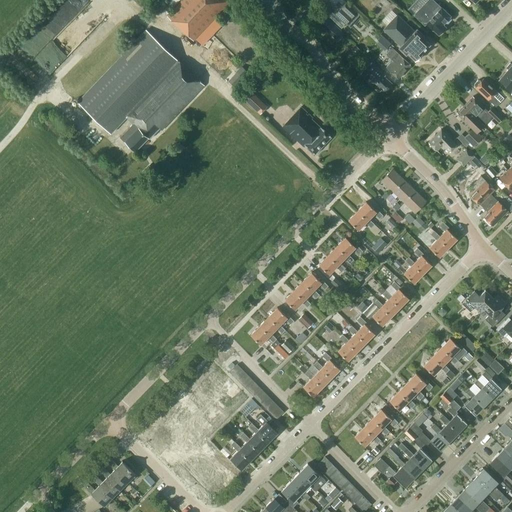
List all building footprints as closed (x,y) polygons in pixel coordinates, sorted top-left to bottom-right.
[(231,2),(229,0),(181,0),(167,15),(193,41),(231,2)] [(433,0),(427,0),(413,15),(424,26),(425,24),(432,30),(432,29),(439,35),(445,27),(442,24),(444,22),(447,22),(450,19),(450,16),(433,0)] [(161,1),(153,10),(158,15),(167,6),(161,1)] [(349,2),(338,12),(336,14),(346,24),(358,12),(349,2)] [(397,15),(391,21),(383,30),(401,46),(399,48),(405,54),(407,53),(415,60),(418,59),(420,57),(421,53),(429,44),(422,37),(423,36),(416,29),(414,31),(397,15)] [(333,36),(339,31),(342,34),(343,33),(325,16),(319,23),(333,36)] [(42,24),(21,42),(34,58),(42,52),(37,46),(44,41),(41,38),(48,32),(42,24)] [(109,132),(125,115),(133,123),(119,137),(134,151),(147,137),(149,139),(159,129),(161,130),(204,85),(147,31),(79,103),(109,132)] [(378,40),(387,48),(390,45),(391,44),(382,36),(378,40)] [(356,45),(351,49),(357,55),(362,51),(356,45)] [(392,61),(386,68),(397,78),(410,65),(392,49),(386,55),(392,61)] [(379,92),(381,89),(385,92),(392,84),(384,76),(385,75),(371,62),(360,74),(379,92)] [(508,69),(499,81),(511,92),(511,90),(511,64),(510,63),(506,68),(508,69)] [(237,73),(228,82),(234,87),(242,78),(237,73)] [(476,87),(475,87),(488,99),(488,100),(496,107),(501,102),(504,99),(496,91),(483,79),(481,82),(480,80),(478,81),(474,84),(475,86),(476,87)] [(244,101),(259,115),(267,107),(252,93),(244,101)] [(488,112),(486,110),(473,97),(464,107),(477,120),(484,126),(493,117),(499,123),(503,119),(492,108),(488,112)] [(320,127),(320,128),(311,120),(312,118),(300,107),(282,127),(303,147),(304,145),(314,154),(331,137),(320,127)] [(477,133),(484,126),(477,120),(464,107),(457,113),(474,129),(465,138),(474,146),(482,137),(477,133)] [(219,140),(226,132),(217,124),(210,132),(219,140)] [(245,138),(237,129),(228,138),(237,146),(245,138)] [(428,142),(436,150),(442,144),(450,151),(456,144),(441,129),(428,142)] [(233,149),(225,141),(216,149),(225,158),(233,149)] [(215,154),(207,145),(185,167),(193,175),(197,171),(202,175),(210,167),(206,162),(215,154)] [(473,156),(465,149),(456,160),(463,166),(473,156)] [(483,157),(488,163),(495,157),(489,151),(483,157)] [(501,152),(496,156),(500,161),(505,156),(501,152)] [(474,158),(469,163),(476,170),(481,165),(474,158)] [(485,169),(492,178),(497,174),(490,165),(485,169)] [(404,179),(393,169),(381,180),(392,191),(404,179)] [(511,191),(511,175),(508,171),(500,178),(511,192),(511,191)] [(415,190),(404,179),(392,191),(403,202),(415,190)] [(470,195),(484,209),(495,197),(491,193),(494,190),(485,181),(470,195)] [(426,201),(415,190),(403,202),(414,212),(426,201)] [(483,216),(492,226),(507,210),(495,197),(484,209),(487,212),(483,216)] [(366,202),(357,211),(367,220),(369,219),(374,213),(380,219),(383,215),(377,210),(376,211),(366,202)] [(367,220),(357,211),(348,220),(358,229),(365,222),(371,228),(375,224),(369,219),(367,220)] [(415,219),(409,213),(405,218),(411,224),(415,219)] [(421,220),(418,217),(413,222),(416,225),(421,220)] [(390,218),(387,222),(392,227),(396,224),(390,218)] [(445,231),(440,236),(438,237),(448,247),(457,238),(448,229),(449,227),(443,222),(439,225),(445,231)] [(439,256),(448,247),(438,237),(440,236),(434,230),(430,234),(436,240),(429,247),(439,256)] [(346,237),(337,246),(346,256),(348,254),(353,248),(359,254),(362,251),(357,245),(355,246),(346,237)] [(381,238),(372,247),(378,253),(387,244),(381,238)] [(337,246),(328,255),(337,265),(339,263),(344,257),(350,263),(354,260),(348,254),(346,256),(337,246)] [(419,257),(414,262),(413,264),(423,273),(432,264),(422,255),(423,254),(417,248),(413,251),(419,257)] [(337,265),(328,255),(319,264),(329,274),(336,267),(341,272),(345,269),(339,263),(337,265)] [(414,282),(423,273),(413,264),(414,262),(408,257),(405,260),(411,266),(404,273),(414,282)] [(312,290),(314,289),(319,284),(325,289),(328,286),(322,280),(321,281),(312,272),(303,281),(312,290)] [(344,286),(335,278),(331,282),(340,291),(340,290),(342,291),(345,288),(343,287),(344,286)] [(303,281),(294,290),(303,299),(305,298),(310,293),(316,298),(319,295),(314,289),(312,290),(303,281)] [(396,290),(391,296),(390,297),(400,307),(409,298),(399,289),(401,287),(395,281),(391,285),(396,290)] [(303,299),(294,290),(285,299),(295,308),(302,301),(307,307),(311,304),(305,298),(303,299)] [(391,316),(400,307),(390,297),(391,296),(386,290),(382,294),(388,299),(383,304),(381,306),(391,316)] [(479,296),(474,291),(462,303),(470,311),(474,307),(480,313),(483,309),(494,298),(485,290),(479,296)] [(494,298),(483,309),(484,309),(489,314),(485,319),(493,327),(502,318),(500,316),(503,312),(500,309),(506,303),(497,294),(494,298)] [(382,325),(391,316),(381,306),(383,304),(377,299),(373,303),(379,308),(372,315),(382,325)] [(350,301),(345,306),(350,310),(354,305),(350,301)] [(278,326),(280,324),(285,319),(291,324),(294,321),(288,315),(287,316),(278,307),(269,316),(278,326)] [(313,322),(304,313),(298,318),(308,328),(313,322)] [(269,316),(260,326),(269,335),(271,333),(276,328),(282,334),(285,330),(280,324),(278,326),(269,316)] [(362,325),(357,331),(355,332),(366,342),(374,333),(365,324),(366,322),(360,316),(357,320),(362,325)] [(505,320),(496,329),(504,337),(508,333),(511,336),(511,320),(510,319),(507,323),(505,320)] [(324,327),(330,333),(334,329),(328,323),(324,327)] [(357,351),(366,342),(355,332),(357,331),(351,325),(348,329),(353,334),(348,339),(346,341),(357,351)] [(269,335),(260,326),(251,335),(260,344),(267,337),(273,343),(277,339),(271,333),(269,335)] [(348,360),(357,351),(346,341),(348,339),(343,334),(339,338),(345,343),(338,350),(348,360)] [(450,338),(441,347),(451,356),(453,354),(458,349),(464,355),(467,352),(461,346),(460,347),(450,338)] [(288,354),(278,344),(280,342),(277,339),(273,343),(271,345),(285,358),(288,354)] [(294,348),(287,340),(281,346),(289,353),(294,348)] [(473,351),(477,346),(473,342),(469,347),(473,351)] [(479,345),(474,350),(480,355),(484,350),(479,345)] [(441,347),(433,356),(442,365),(444,364),(449,358),(455,364),(459,360),(453,354),(451,356),(441,347)] [(328,361),(322,367),(321,368),(331,378),(340,368),(330,359),(331,358),(325,352),(322,356),(328,361)] [(484,362),(488,365),(494,358),(491,355),(484,362)] [(433,356),(424,365),(433,375),(440,367),(446,373),(449,370),(444,364),(442,365),(433,356)] [(484,362),(479,357),(474,361),(483,370),(484,371),(485,371),(492,377),(495,373),(487,365),(488,365),(484,362)] [(495,359),(489,365),(498,374),(504,367),(495,359)] [(322,387),(331,378),(321,368),(322,367),(317,361),(313,365),(319,370),(314,376),(312,377),(322,387)] [(241,368),(238,364),(230,371),(233,375),(241,368)] [(303,365),(299,368),(310,379),(303,386),(313,396),(322,387),(312,377),(314,376),(303,365)] [(233,375),(237,379),(245,372),(241,368),(233,375)] [(220,391),(229,381),(217,370),(208,379),(220,391)] [(482,387),(492,396),(501,387),(491,378),(492,377),(485,371),(484,371),(482,374),(488,380),(483,385),(482,387)] [(249,376),(245,372),(237,379),(241,383),(249,376)] [(416,373),(407,382),(417,392),(419,390),(424,384),(430,390),(433,387),(427,381),(426,383),(416,373)] [(462,373),(458,377),(460,379),(462,382),(466,378),(462,373)] [(241,383),(245,387),(253,380),(249,376),(241,383)] [(220,391),(208,379),(199,388),(211,400),(220,391)] [(480,389),(475,394),(473,396),(483,405),(492,396),(482,387),(483,385),(477,379),(474,382),(480,389)] [(257,384),(253,380),(245,387),(249,391),(257,384)] [(407,382),(398,391),(408,401),(410,399),(415,393),(421,399),(424,395),(419,390),(417,392),(407,382)] [(249,391),(253,395),(261,388),(257,384),(249,391)] [(449,387),(445,391),(452,399),(453,399),(457,395),(449,387)] [(211,400),(199,388),(190,397),(202,409),(211,400)] [(265,392),(261,388),(253,395),(257,399),(265,392)] [(474,415),(483,405),(473,396),(475,394),(468,388),(465,391),(472,397),(464,405),(474,415)] [(398,391),(390,400),(399,410),(406,402),(412,408),(416,405),(410,399),(408,401),(398,391)] [(447,403),(452,399),(445,391),(440,396),(447,403)] [(257,399),(261,403),(269,396),(265,392),(257,399)] [(261,403),(264,407),(272,399),(269,396),(261,403)] [(276,403),(272,399),(264,407),(268,411),(276,403)] [(268,411),(272,415),(280,407),(276,403),(268,411)] [(245,406),(240,411),(246,417),(251,412),(245,406)] [(448,422),(458,432),(467,422),(458,413),(451,406),(448,409),(454,415),(450,420),(448,422)] [(171,416),(183,428),(193,418),(180,407),(171,416)] [(284,411),(280,407),(272,415),(276,419),(284,411)] [(427,408),(423,413),(427,417),(431,413),(427,408)] [(381,409),(373,418),(382,427),(384,426),(389,420),(395,426),(398,423),(392,417),(391,418),(381,409)] [(261,414),(256,418),(263,425),(258,429),(257,430),(268,441),(277,432),(266,421),(267,420),(261,414)] [(446,424),(441,429),(439,431),(449,441),(458,432),(448,422),(450,420),(443,414),(440,417),(446,424)] [(175,437),(183,428),(171,416),(163,425),(175,437)] [(373,418),(364,427),(374,436),(375,435),(380,429),(386,435),(390,431),(384,426),(382,427),(373,418)] [(423,429),(415,422),(409,428),(417,436),(421,432),(423,429)] [(259,450),(268,441),(257,430),(258,429),(252,423),(249,426),(255,433),(250,438),(248,439),(259,450)] [(440,450),(449,441),(439,431),(441,429),(434,423),(431,427),(437,433),(430,440),(440,450)] [(154,434),(166,446),(175,437),(163,425),(154,434)] [(364,427),(355,436),(365,445),(372,438),(377,444),(381,440),(375,435),(374,436),(364,427)] [(417,436),(409,428),(404,432),(413,440),(417,436)] [(239,449),(250,459),(259,450),(248,439),(250,438),(243,431),(240,435),(247,441),(241,447),(239,449)] [(430,440),(421,432),(417,436),(426,445),(430,440)] [(507,444),(503,448),(511,457),(511,444),(508,440),(506,443),(507,444)] [(241,468),(250,459),(239,449),(241,447),(234,441),(231,444),(238,450),(231,458),(241,468)] [(402,443),(398,446),(403,451),(405,453),(410,458),(411,457),(423,468),(432,459),(420,447),(413,454),(407,448),(402,443)] [(375,446),(371,451),(375,455),(380,450),(375,446)] [(390,447),(386,451),(395,460),(401,467),(402,466),(414,477),(423,468),(411,457),(410,458),(405,463),(398,457),(399,456),(390,447)] [(497,452),(495,454),(510,468),(511,466),(511,457),(503,448),(498,453),(497,452)] [(192,476),(207,461),(197,451),(182,466),(192,476)] [(511,476),(507,471),(510,468),(495,454),(493,456),(494,457),(490,462),(511,484),(511,483),(511,476)] [(317,464),(321,468),(329,461),(325,457),(317,464)] [(107,462),(114,469),(127,482),(135,474),(122,461),(117,465),(110,458),(107,462)] [(396,472),(389,466),(381,458),(374,464),(383,473),(386,470),(392,476),(393,475),(405,486),(414,477),(402,466),(401,467),(396,472)] [(207,461),(192,476),(202,486),(217,471),(207,461)] [(329,461),(321,468),(325,472),(333,464),(329,461)] [(311,483),(309,485),(315,491),(319,487),(312,481),(319,474),(308,463),(299,472),(311,483)] [(337,468),(333,464),(325,472),(329,476),(337,468)] [(119,490),(127,482),(114,469),(110,473),(102,466),(99,470),(106,477),(119,490)] [(477,476),(499,497),(503,494),(494,485),(497,482),(483,467),(480,470),(481,472),(477,476)] [(329,476),(333,480),(341,472),(337,468),(329,476)] [(217,471),(202,486),(213,496),(227,481),(217,471)] [(299,472),(290,481),(302,492),(301,494),(307,499),(310,496),(304,490),(309,485),(311,483),(299,472)] [(341,472),(333,480),(337,484),(344,476),(341,472)] [(91,477),(98,485),(111,497),(119,490),(106,477),(102,481),(95,474),(91,477)] [(348,480),(344,476),(337,484),(341,488),(348,480)] [(499,497),(477,476),(473,480),(471,479),(469,481),(484,496),(487,492),(496,501),(499,497)] [(341,488),(344,492),(352,484),(348,480),(341,488)] [(295,499),(301,494),(302,492),(290,481),(281,490),(289,498),(286,501),(293,507),(298,502),(295,499)] [(484,496),(469,481),(467,484),(468,485),(464,490),(486,511),(487,510),(490,507),(481,499),(484,496)] [(103,506),(111,497),(98,485),(94,489),(87,482),(83,485),(91,493),(103,506)] [(352,484),(344,492),(348,496),(356,488),(352,484)] [(336,487),(328,494),(332,498),(339,491),(336,487)] [(348,496),(352,500),(360,492),(356,488),(348,496)] [(485,511),(486,511),(464,490),(460,494),(458,493),(456,495),(471,509),(474,506),(480,511),(485,511)] [(360,492),(352,500),(356,504),(364,496),(360,492)] [(468,511),(471,509),(456,495),(454,498),(455,499),(451,503),(460,511),(468,511)] [(356,504),(360,507),(368,500),(364,496),(356,504)] [(274,497),(265,506),(271,511),(278,511),(280,510),(282,511),(291,511),(295,509),(293,507),(286,501),(282,505),(274,497)] [(338,497),(331,505),(336,509),(343,502),(338,497)] [(368,500),(360,507),(364,511),(371,504),(368,500)] [(460,511),(451,503),(447,508),(446,506),(444,508),(447,511),(460,511)]
